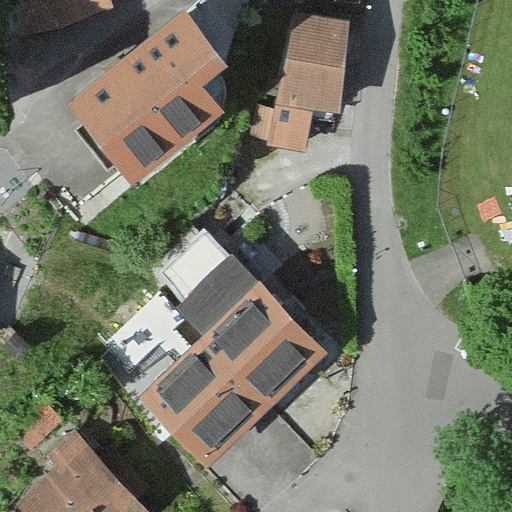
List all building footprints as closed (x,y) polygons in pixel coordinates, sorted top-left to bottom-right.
[(25,0),(43,42),(120,10),(115,0),(25,0)] [(64,81),(125,162),(223,88),(161,8),(64,81)] [(359,27),(298,18),(279,143),(317,148),(323,111),(346,114),(359,27)] [(135,369),(205,444),(324,333),(254,259),(135,369)] [(94,441),(15,506),(19,511),(146,511),(150,509),(94,441)]
